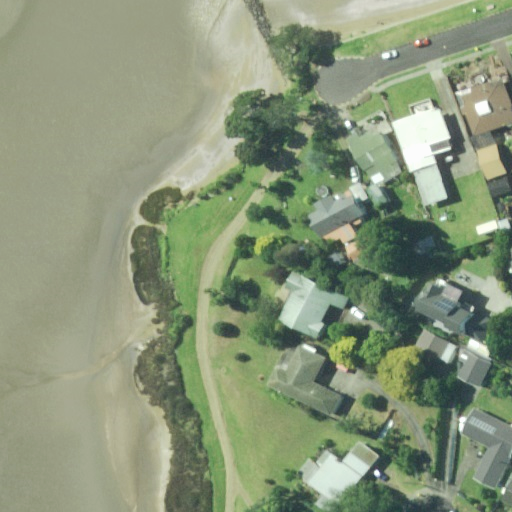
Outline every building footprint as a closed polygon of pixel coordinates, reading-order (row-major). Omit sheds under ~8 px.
[(511,123),(511,85),(509,75),(463,91),(468,105),(466,106),(469,114),(473,113),(480,134),(511,123)] [(463,136),(466,134),(457,106),(439,112),(439,109),(418,116),(407,120),(408,122),(400,125),(416,172),(417,171),(429,206),(452,198),(442,170),(440,164),(442,163),(440,157),(438,150),(436,145),(463,136)] [(359,133),(352,120),(341,126),(349,139),(359,133)] [(404,160),(388,132),(380,137),(377,131),(366,138),(364,133),(362,134),(353,140),(371,172),(372,171),(379,184),(390,178),(392,181),(389,183),(399,200),(414,191),(405,174),(408,172),(402,162),(404,160)] [(510,171),(500,142),(482,148),(491,178),(510,171)] [(511,190),(511,177),(511,176),(492,184),(497,196),(511,190)] [(315,215),(327,238),(329,237),(333,245),(346,238),(348,243),(362,236),(355,223),(357,221),(359,226),(366,222),(364,218),(370,214),(360,195),(349,201),(348,199),(342,202),(339,196),(321,205),(325,210),(315,215)] [(419,198),(407,203),(405,198),(397,201),(402,213),(412,209),(413,211),(423,207),(419,198)] [(441,256),(434,237),(428,239),(427,235),(433,233),(428,219),(406,227),(414,246),(409,248),(416,267),(425,264),(425,263),(430,261),(429,258),(433,256),(434,259),(441,256)] [(501,222),(505,233),(511,230),(511,225),(510,219),(501,222)] [(373,235),(352,245),(359,260),(380,249),(373,235)] [(353,297),(311,278),(300,273),(292,289),(296,291),(300,293),(286,321),(323,339),(331,324),(328,323),(336,304),(347,309),(353,297)] [(496,321),(494,320),(480,313),(479,314),(467,308),(469,304),(452,295),(454,290),(440,283),(425,311),(455,326),(454,329),(481,342),(484,344),(496,321)] [(449,365),(455,353),(458,347),(452,343),(452,342),(428,329),(418,348),(420,349),(420,350),(424,352),(425,351),(449,365)] [(482,388),(494,364),(491,363),(493,359),(463,344),(461,356),(462,357),(461,360),(467,363),(463,372),(460,377),(479,386),(482,388)] [(331,359),(322,354),(305,346),(292,371),(283,367),(283,368),(274,385),(336,416),(339,410),(346,397),(327,387),(324,385),(319,383),(324,374),(331,359)] [(421,411),(407,397),(401,403),(415,417),(421,411)] [(511,426),(508,424),(477,409),(464,434),(487,446),(492,448),(483,466),(476,479),(496,489),(499,483),(501,479),(511,458),(511,426)] [(375,468),(384,457),(367,443),(349,465),(340,457),(341,456),(334,450),(322,465),(317,460),(305,474),(331,495),(324,504),(333,511),(338,511),(368,477),(375,468)]
